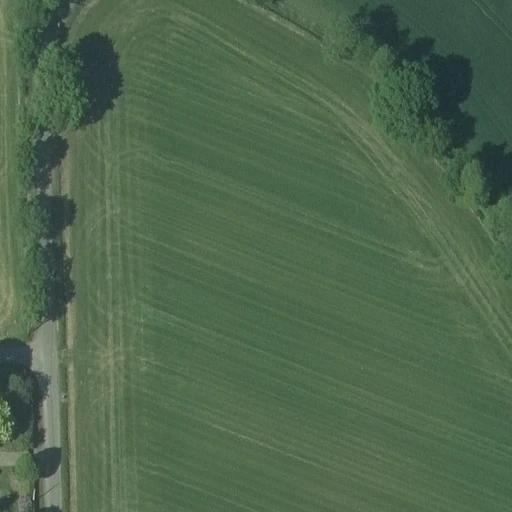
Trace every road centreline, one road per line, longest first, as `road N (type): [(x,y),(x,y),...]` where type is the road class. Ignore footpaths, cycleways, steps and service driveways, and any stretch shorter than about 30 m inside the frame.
road 1 (unclassified): [(65,0),(42,49),(49,355)]
road 2 (unclassified): [(49,355),(52,511)]
